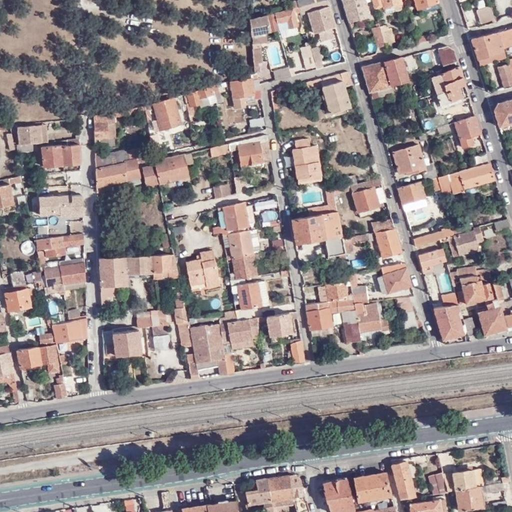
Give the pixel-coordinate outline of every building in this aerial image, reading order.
[(327,0),(320,0),(297,6),(299,10),(299,11),(306,9),(313,32),(318,31),(323,29),(331,27),(335,26),(327,0)] [(369,15),(365,1),(368,0),(343,0),(349,21),(369,15)] [(400,0),(371,0),(373,8),(382,5),(382,8),(384,8),(394,5),(395,10),(401,9),(400,3),(401,3),(400,0)] [(385,13),(395,10),(394,5),(384,8),(385,13)] [(475,9),(480,25),(492,22),(489,13),(492,13),(489,5),(475,9)] [(299,10),(297,6),(275,12),(275,13),(268,14),(270,29),(277,27),(277,29),(278,29),(276,22),(279,21),(280,22),(287,20),(289,28),(297,26),(293,12),(299,10)] [(266,14),(249,18),(251,34),(270,31),(270,29),(266,14)] [(386,24),(379,26),(384,44),(391,42),(386,24)] [(377,47),(385,45),(384,44),(379,26),(372,28),(377,47)] [(321,40),(333,36),(331,27),(323,29),(318,31),(321,40)] [(511,27),(498,32),(503,47),(511,44),(511,27)] [(470,39),(477,59),(504,50),(503,47),(498,32),(489,34),(470,39)] [(309,45),(316,69),(323,67),(315,43),(309,45)] [(440,64),(456,59),(452,47),(446,44),(435,47),(440,64)] [(252,48),(254,72),(256,72),(260,70),(258,59),(261,59),(259,48),(252,48)] [(477,59),(478,65),(505,57),(504,50),(477,59)] [(404,62),(402,56),(362,67),(370,90),(390,85),(389,83),(408,77),(407,74),(404,62)] [(412,59),(404,62),(407,74),(416,71),(412,59)] [(497,66),(503,87),(511,84),(511,77),(511,73),(508,63),(497,66)] [(459,83),(464,82),(458,65),(430,75),(439,102),(462,95),(459,83)] [(348,70),(304,81),(306,88),(321,84),(329,111),(348,105),(343,85),(351,82),(348,70)] [(254,72),(253,73),(228,80),(233,106),(242,105),(241,100),(241,96),(245,95),(254,94),(253,89),(258,88),(256,72),(254,72)] [(219,93),(217,83),(216,83),(210,85),(211,86),(212,94),(219,93)] [(214,103),(212,94),(211,86),(184,94),(185,103),(189,120),(195,119),(192,106),(199,104),(200,106),(214,103)] [(222,101),(221,92),(219,93),(212,94),(214,103),(222,101)] [(143,107),(144,111),(146,120),(151,120),(149,110),(154,108),(158,119),(152,121),(155,131),(180,124),(173,100),(176,100),(179,105),(185,103),(184,94),(165,100),(143,107)] [(493,110),(498,126),(511,121),(511,98),(497,103),(493,110)] [(93,114),(93,116),(94,146),(114,145),(114,137),(116,137),(115,117),(144,111),(143,107),(142,105),(107,113),(93,114)] [(470,136),(479,133),(474,115),(454,121),(462,147),(472,144),(470,136)] [(264,124),(263,116),(249,119),(250,127),(264,124)] [(426,129),(438,125),(436,119),(424,122),(426,129)] [(449,130),(447,124),(436,127),(439,134),(449,130)] [(17,127),(18,143),(27,142),(38,141),(41,141),(40,125),(17,127)] [(270,160),(266,134),(227,143),(228,148),(228,150),(238,148),(241,165),(270,160)] [(156,137),(149,139),(153,155),(160,153),(157,141),(156,137)] [(298,183),(321,179),(315,145),(309,146),(308,138),(294,140),(295,148),(292,149),(298,183)] [(69,144),(68,139),(61,139),(61,144),(41,145),(42,165),(80,163),(79,143),(69,144)] [(27,142),(28,155),(39,153),(38,141),(27,142)] [(18,143),(13,143),(16,156),(28,155),(27,142),(18,143)] [(425,164),(418,142),(393,151),(399,173),(406,171),(407,173),(426,168),(425,164)] [(210,147),(212,155),(229,152),(228,150),(228,148),(227,143),(210,147)] [(104,150),(94,152),(95,166),(124,160),(128,159),(126,149),(104,153),(104,150)] [(183,153),(153,160),(154,165),(158,183),(188,176),(183,153)] [(474,165),(488,161),(486,153),(471,157),(474,165)] [(135,158),(128,159),(124,160),(124,162),(95,168),(95,185),(138,177),(135,158)] [(461,188),(494,179),(494,178),(489,162),(438,177),(442,192),(452,189),(453,194),(462,191),(461,188)] [(145,186),(158,183),(154,165),(141,168),(145,186)] [(425,178),(437,175),(435,167),(426,170),(423,171),(425,178)] [(342,186),(356,182),(354,174),(340,178),(342,186)] [(234,177),(236,192),(246,190),(243,175),(234,177)] [(0,205),(13,203),(8,177),(0,179),(0,205)] [(381,183),(379,178),(332,190),(336,209),(339,209),(337,193),(352,189),(357,210),(378,205),(373,185),(381,183)] [(419,180),(398,186),(403,203),(424,197),(419,180)] [(214,185),(216,197),(226,195),(224,184),(214,185)] [(382,187),(375,189),(379,204),(386,203),(382,187)] [(332,190),(332,188),(325,190),(328,205),(307,208),(308,215),(320,213),(336,210),(336,209),(332,190)] [(220,227),(221,234),(226,233),(226,229),(247,226),(243,202),(221,206),(225,226),(220,227)] [(325,238),(329,262),(339,260),(337,252),(339,252),(342,265),(346,264),(341,236),(336,210),(320,213),(325,238)] [(295,243),(325,238),(320,213),(308,215),(290,218),(295,243)] [(496,229),(509,226),(506,217),(493,221),(496,229)] [(83,226),(82,218),(68,219),(68,227),(83,226)] [(165,220),(172,253),(177,253),(170,219),(165,220)] [(394,227),(391,219),(371,222),(373,231),(394,227)] [(415,246),(443,238),(450,236),(447,226),(441,228),(442,230),(413,238),(415,246)] [(483,240),(478,226),(472,227),(473,229),(461,233),(454,235),(450,236),(443,238),(443,242),(449,241),(453,256),(480,248),(478,241),(483,240)] [(352,242),(378,238),(383,255),(400,251),(394,227),(373,231),(341,236),(346,264),(347,264),(345,252),(354,250),(352,242)] [(247,230),(251,253),(260,252),(256,228),(247,230)] [(221,234),(221,235),(222,236),(227,236),(228,245),(230,254),(225,255),(225,258),(251,253),(247,230),(226,233),(221,234)] [(83,232),(33,238),(34,244),(38,243),(39,249),(45,248),(46,256),(64,254),(63,246),(83,243),(83,232)] [(168,246),(165,233),(159,234),(162,247),(168,246)] [(274,248),(282,246),(280,238),(272,241),(274,248)] [(432,264),(446,260),(441,245),(431,248),(432,251),(418,254),(422,271),(433,268),(432,264)] [(205,286),(219,283),(213,251),(199,253),(199,256),(200,259),(196,260),(184,262),(189,285),(205,282),(205,286)] [(251,253),(253,262),(261,261),(260,252),(251,253)] [(172,253),(150,255),(152,272),(152,278),(161,277),(161,276),(161,271),(168,270),(168,276),(169,277),(177,277),(172,253)] [(231,260),(234,279),(243,277),(255,275),(251,253),(225,258),(226,261),(231,260)] [(150,255),(98,257),(100,291),(100,302),(105,302),(105,295),(112,295),(112,285),(127,285),(127,273),(152,272),(150,255)] [(85,281),(84,258),(63,261),(58,262),(62,284),(85,281)] [(351,260),(353,267),(364,265),(363,258),(351,260)] [(62,284),(58,262),(55,262),(55,267),(44,268),(44,269),(47,286),(43,287),(45,293),(59,290),(60,297),(64,296),(63,290),(62,284)] [(388,292),(410,286),(405,268),(397,270),(396,265),(381,268),(383,276),(377,277),(382,293),(388,291),(388,292)] [(478,274),(479,274),(487,273),(485,267),(476,268),(474,265),(457,269),(457,271),(450,273),(451,278),(456,278),(459,277),(478,274)] [(10,273),(12,285),(14,284),(25,282),(23,271),(10,273)] [(42,279),(40,271),(32,272),(34,280),(42,279)] [(353,271),(347,272),(349,280),(352,296),(353,301),(368,299),(365,284),(356,285),(353,271)] [(479,279),(478,274),(459,277),(463,291),(458,292),(462,305),(493,296),(489,281),(485,281),(484,278),(479,279)] [(235,310),(237,320),(241,319),(251,317),(249,308),(261,306),(261,305),(257,282),(244,284),(243,277),(234,279),(232,279),(230,279),(231,286),(236,285),(237,291),(232,292),(234,303),(239,303),(240,309),(235,310)] [(511,277),(509,278),(511,287),(511,304),(508,306),(509,312),(501,314),(505,327),(511,324),(511,277)] [(257,282),(261,305),(269,304),(265,280),(257,282)] [(498,280),(491,281),(496,297),(497,299),(504,298),(498,280)] [(85,286),(85,281),(62,284),(63,290),(85,286)] [(344,281),(324,283),(327,299),(329,299),(347,297),(344,281)] [(219,288),(219,283),(205,286),(205,282),(189,285),(190,293),(219,288)] [(12,285),(4,287),(8,309),(29,305),(29,304),(34,302),(31,286),(15,289),(14,286),(12,286),(12,285)] [(440,294),(443,305),(458,303),(455,292),(440,294)] [(185,320),(180,293),(174,294),(176,306),(173,306),(175,321),(177,321),(185,320)] [(105,302),(100,302),(100,305),(112,305),(112,295),(105,295),(105,302)] [(161,295),(154,296),(156,309),(163,309),(161,295)] [(417,325),(408,295),(396,296),(405,329),(417,325)] [(347,297),(329,299),(331,308),(331,307),(333,311),(341,310),(346,341),(360,339),(358,329),(353,305),(353,301),(352,296),(347,297)] [(505,327),(501,314),(497,299),(496,297),(491,298),(492,302),(486,304),(488,310),(479,313),(485,333),(505,327)] [(327,299),(304,304),(308,329),(331,325),(327,299)] [(58,301),(48,302),(49,317),(59,316),(58,301)] [(353,305),(358,329),(380,325),(380,328),(388,327),(386,319),(379,320),(375,301),(353,305)] [(444,343),(469,340),(468,336),(463,319),(458,303),(443,305),(433,306),(444,343)] [(163,309),(156,309),(158,323),(166,322),(165,308),(163,309)] [(68,318),(78,316),(77,309),(67,310),(68,318)] [(135,312),(137,326),(145,325),(158,323),(156,309),(135,312)] [(295,311),(255,317),(256,322),(266,320),(268,336),(291,332),(289,319),(296,318),(295,311)] [(332,314),(333,324),(341,324),(341,314),(332,314)] [(236,320),(218,322),(221,343),(229,342),(250,338),(251,338),(258,337),(256,322),(255,317),(251,317),(241,319),(237,320),(236,320)] [(463,319),(468,336),(476,334),(471,317),(463,319)] [(79,322),(78,319),(51,324),(53,332),(54,340),(55,342),(81,338),(79,322)] [(187,320),(185,320),(177,321),(182,346),(192,344),(189,327),(187,320)] [(158,323),(145,325),(148,348),(168,346),(166,322),(158,323)] [(192,344),(194,351),(197,369),(218,366),(220,373),(226,372),(223,353),(221,343),(218,322),(189,327),(192,344)] [(137,326),(101,331),(101,335),(112,334),(114,343),(103,344),(105,354),(115,353),(115,355),(141,351),(137,326)] [(40,343),(54,340),(53,332),(39,335),(40,343)] [(112,334),(101,335),(102,355),(105,354),(103,344),(114,343),(112,334)] [(250,338),(229,342),(230,348),(251,345),(250,338)] [(289,344),(293,363),(304,361),(300,339),(292,341),(289,344)] [(16,348),(20,366),(46,362),(49,373),(57,371),(52,344),(39,346),(38,345),(16,348)] [(0,373),(13,371),(8,345),(1,346),(0,346),(0,373)] [(186,352),(190,377),(199,376),(197,369),(194,351),(186,352)] [(223,353),(226,372),(234,371),(231,352),(223,353)] [(261,353),(263,367),(270,366),(268,352),(261,353)] [(14,376),(13,371),(0,373),(0,381),(11,380),(11,377),(14,376)] [(56,397),(66,396),(61,372),(58,373),(58,376),(56,377),(57,383),(54,383),(56,397)] [(19,400),(14,376),(11,377),(11,380),(15,401),(19,400)] [(406,456),(390,458),(400,497),(414,493),(410,474),(416,473),(413,460),(407,462),(406,456)] [(442,472),(446,488),(454,487),(479,483),(482,483),(480,467),(472,468),(453,470),(442,472)] [(392,494),(386,471),(354,476),(360,499),(392,494)] [(428,474),(432,491),(433,491),(446,488),(442,472),(442,471),(428,474)] [(294,473),(290,474),(295,502),(297,511),(309,511),(300,477),(294,473)] [(290,474),(267,477),(273,510),(276,510),(275,504),(295,502),(290,474)] [(267,477),(256,479),(257,489),(245,490),(247,503),(244,503),(245,509),(249,509),(249,503),(263,501),(263,507),(264,511),(268,511),(272,511),(273,510),(267,477)] [(346,477),(322,480),(330,511),(354,507),(346,477)] [(502,488),(501,480),(488,482),(488,489),(502,488)] [(479,483),(454,487),(457,508),(483,504),(479,483)] [(437,511),(446,510),(443,494),(407,501),(409,511),(437,511)] [(237,511),(236,499),(206,503),(207,511),(237,511)] [(492,501),(493,507),(507,505),(506,499),(492,501)] [(249,503),(249,509),(263,507),(263,501),(249,503)] [(207,511),(206,503),(182,507),(182,511),(207,511)]
